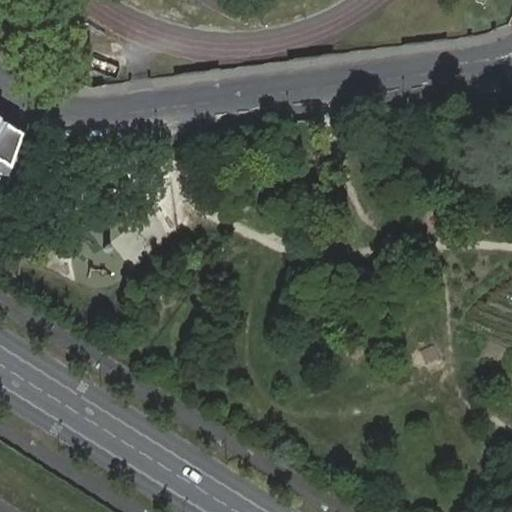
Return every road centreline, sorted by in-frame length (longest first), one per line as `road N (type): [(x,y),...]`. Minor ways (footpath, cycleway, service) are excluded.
road 1 (residential): [(0,82),(77,110),(141,108),(474,67)]
road 2 (tertiary): [(237,511),(0,364)]
